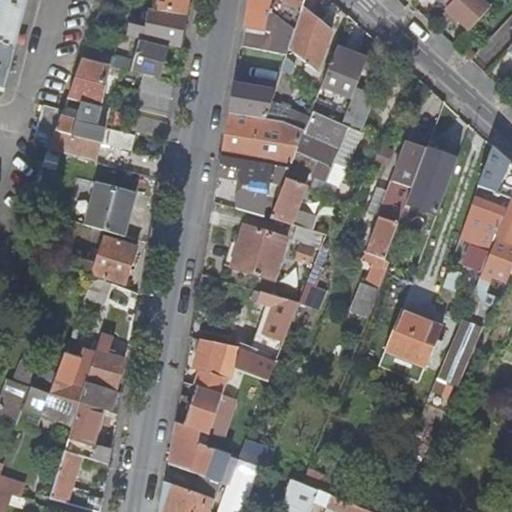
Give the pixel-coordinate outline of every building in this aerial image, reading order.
[(0,0),(0,91),(5,93),(29,0),(0,0)] [(159,0),(157,12),(186,17),(188,0),(159,0)] [(250,0),(243,48),(289,56),(291,50),(298,29),(278,16),(272,34),(267,33),(271,12),(273,0),(250,0)] [(284,7),(273,0),(271,12),(278,16),(298,29),(308,0),(283,0),(283,1),(292,5),(288,15),(282,12),(284,7)] [(283,0),(273,0),(284,7),(282,12),(288,15),(292,5),(283,1),(283,0)] [(313,17),(326,0),(308,0),(298,29),(291,50),(319,73),(333,34),(313,17)] [(452,5),(446,0),(438,0),(447,9),(452,5)] [(447,10),(471,32),(491,10),(480,0),(456,0),(452,5),(447,9),(447,10)] [(180,49),(186,17),(157,12),(150,11),(145,29),(130,25),(128,36),(180,49)] [(272,34),(278,16),(271,12),(267,33),(272,34)] [(116,57),(112,69),(174,85),(176,72),(163,69),(168,51),(140,43),(135,61),(116,57)] [(323,89),(352,101),(357,90),(367,67),(337,54),(323,89)] [(293,72),(296,63),(288,57),(284,69),(293,72)] [(56,131),(102,144),(132,152),(136,138),(96,128),(109,68),(82,61),(68,99),(76,102),(82,103),(77,122),(71,120),(61,118),(56,131)] [(296,63),(293,72),(299,74),(301,68),(296,63)] [(258,89),(236,85),(231,113),(267,120),(269,117),(271,109),(274,101),(280,83),(261,80),(258,89)] [(328,118),(323,116),(313,112),(312,117),(306,131),(291,169),(288,178),(287,180),(307,188),(308,187),(307,187),(308,184),(304,182),(306,178),(304,177),(306,173),(313,176),(312,177),(336,187),(343,172),(342,171),(334,167),(349,131),(358,135),(359,135),(375,97),(357,90),(352,101),(343,123),(351,126),(350,128),(328,118)] [(169,118),(171,101),(139,93),(135,111),(169,118)] [(68,99),(63,112),(61,118),(71,120),(76,102),(68,99)] [(334,106),(319,100),(316,107),(313,112),(323,116),(328,118),(334,106)] [(271,109),(269,117),(306,131),(312,117),(274,101),(271,109)] [(35,141),(51,146),(56,131),(61,118),(63,112),(44,106),(35,141)] [(267,120),(231,113),(223,157),(291,169),(306,131),(269,117),(267,120)] [(133,133),(165,140),(167,124),(136,117),(133,133)] [(49,151),(61,154),(97,164),(102,144),(56,131),(51,146),(49,151)] [(334,167),(342,171),(358,135),(349,131),(334,167)] [(409,145),(390,195),(380,220),(367,255),(377,259),(375,265),(379,267),(376,274),(372,273),(366,288),(362,286),(351,314),(369,321),(391,266),(381,262),(382,261),(386,262),(407,207),(413,190),(425,157),(428,151),(409,145)] [(479,188),(511,200),(511,198),(511,164),(494,148),(479,188)] [(425,157),(413,190),(443,201),(459,161),(428,149),(428,151),(425,157)] [(49,151),(42,168),(55,171),(61,154),(49,151)] [(288,178),(291,169),(223,157),(220,176),(243,181),(240,196),(245,197),(242,211),(266,219),(272,185),(284,188),(287,180),(288,178)] [(292,227),(307,188),(287,180),(284,188),(270,220),(292,227)] [(136,195),(98,185),(87,227),(124,239),(136,195)] [(407,207),(436,217),(443,201),(413,190),(407,207)] [(380,220),(390,195),(379,191),(369,216),(380,220)] [(506,212),(475,199),(464,228),(478,234),(474,244),(471,243),(467,254),(486,262),(506,212)] [(486,262),(485,264),(511,274),(511,201),(508,207),(506,212),(486,262)] [(245,228),(240,247),(233,270),(276,283),(288,241),(245,228)] [(323,237),(297,229),(293,242),(319,250),(323,237)] [(124,288),(137,249),(104,238),(95,266),(75,260),(72,269),(124,288)] [(233,270),(240,247),(233,245),(226,268),(233,270)] [(301,245),(295,261),(311,267),(316,252),(301,245)] [(486,262),(467,254),(462,266),(481,273),(485,264),(486,262)] [(316,266),(300,306),(307,309),(323,269),(316,266)] [(459,275),(448,271),(442,288),(453,293),(459,275)] [(209,287),(211,278),(203,275),(201,286),(209,287)] [(112,285),(94,278),(86,298),(104,305),(112,285)] [(475,302),(488,305),(494,282),(481,279),(475,302)] [(464,290),(461,297),(470,301),(473,294),(464,290)] [(253,302),(259,304),(262,294),(256,292),(253,302)] [(256,359),(276,366),(294,320),(300,306),(262,294),(259,304),(259,305),(273,310),(256,359)] [(484,319),(488,310),(470,301),(466,311),(484,319)] [(433,350),(435,345),(441,330),(400,313),(385,351),(384,350),(378,367),(418,382),(424,367),(426,368),(433,350)] [(454,385),(457,377),(459,378),(478,329),(465,323),(450,359),(447,357),(433,390),(444,395),(449,383),(454,385)] [(118,416),(122,394),(117,392),(126,359),(110,354),(114,339),(102,335),(93,364),(85,391),(81,404),(103,411),(118,416)] [(511,364),(511,339),(503,361),(511,364)] [(202,375),(196,388),(223,399),(223,398),(228,381),(220,379),(224,363),(233,366),(238,351),(202,342),(195,373),(202,375)] [(435,345),(433,350),(441,354),(443,348),(435,345)] [(82,360),(66,355),(58,376),(51,395),(81,404),(85,391),(73,388),(82,360)] [(93,364),(82,360),(73,388),(85,391),(93,364)] [(51,395),(58,376),(29,367),(21,388),(14,409),(23,411),(44,417),(44,416),(51,395)] [(14,409),(21,388),(7,385),(0,402),(0,423),(7,427),(14,409)] [(185,428),(177,426),(175,438),(207,450),(211,437),(223,399),(196,388),(193,387),(190,399),(182,395),(181,402),(192,406),(185,428)] [(81,404),(51,395),(44,416),(74,424),(81,404)] [(236,401),(223,398),(223,399),(211,437),(223,441),(236,401)] [(109,465),(112,451),(93,445),(103,411),(81,404),(74,424),(66,453),(82,457),(109,465)] [(17,430),(23,411),(14,409),(7,427),(17,430)] [(207,450),(175,438),(170,467),(198,477),(198,476),(201,477),(221,485),(231,459),(207,450)] [(248,441),(241,457),(261,466),(268,450),(248,441)] [(439,450),(418,441),(411,459),(432,467),(439,450)] [(96,511),(101,511),(103,500),(71,492),(82,457),(66,453),(52,499),(96,511)] [(333,482),(308,472),(303,486),(328,496),(333,482)] [(0,477),(0,511),(5,511),(8,504),(12,494),(16,495),(20,484),(0,477)] [(201,477),(195,495),(215,503),(221,485),(201,477)] [(367,511),(328,496),(303,486),(294,483),(282,511),(313,511),(316,504),(335,511),(367,511)] [(25,485),(20,484),(16,495),(21,497),(25,485)] [(161,511),(211,511),(215,503),(195,495),(166,485),(161,511)] [(25,509),(28,499),(21,497),(16,495),(12,494),(8,504),(25,509)]
